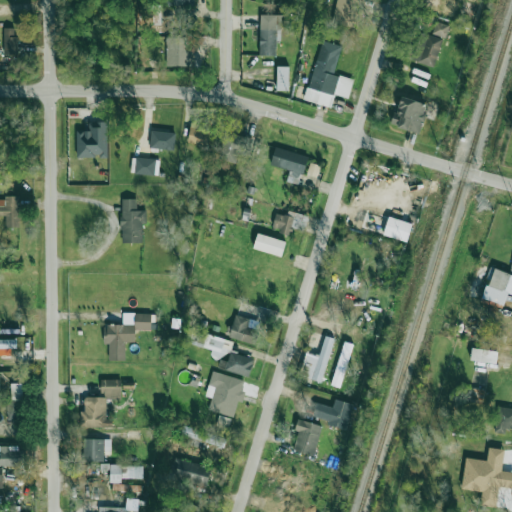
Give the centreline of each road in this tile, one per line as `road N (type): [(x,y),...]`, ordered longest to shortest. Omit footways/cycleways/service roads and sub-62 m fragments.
road 1 (residential): [(238,511),(400,0)]
road 2 (residential): [(0,88),(232,95),(511,184)]
road 3 (residential): [(52,511),(49,0)]
